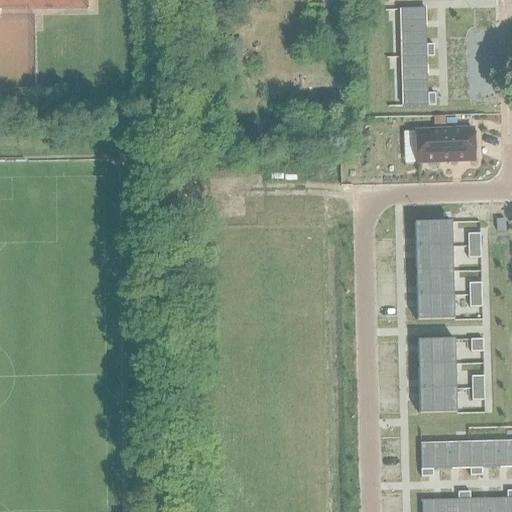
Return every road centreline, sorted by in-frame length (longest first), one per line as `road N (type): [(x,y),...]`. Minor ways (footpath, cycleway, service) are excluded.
road 1 (residential): [(510,193),(365,199),(371,511)]
road 2 (residential): [(510,193),(505,0)]
